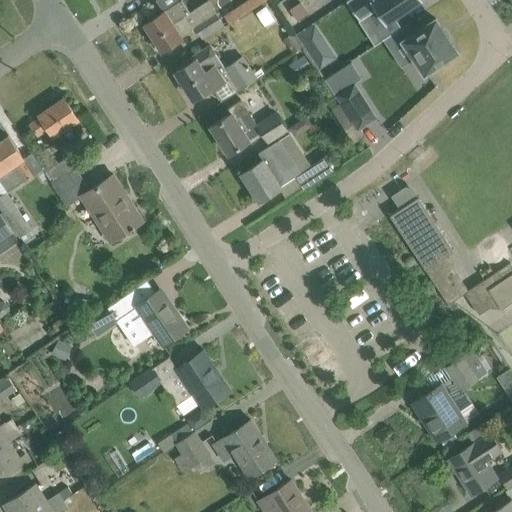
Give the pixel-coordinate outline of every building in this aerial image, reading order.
[(157,0),(164,10),(145,22),(154,36),(151,38),(151,41),(155,48),(159,49),(161,47),(162,49),(181,38),(180,37),(196,27),(202,37),(224,23),(209,0),(207,0),(188,12),(180,0),(157,0)] [(246,0),(224,15),(229,23),(265,0),(246,0)] [(346,0),(359,19),(376,7),(385,22),(419,0),(346,0)] [(458,51),(436,18),(414,32),(408,22),(392,33),(399,43),(403,40),(425,73),(438,64),(440,67),(455,56),(454,54),(458,51)] [(297,34),(305,46),(322,35),(315,23),(297,34)] [(217,62),(211,53),(207,46),(181,63),(183,66),(176,71),(194,98),(212,86),(213,88),(229,77),(237,89),(255,78),(241,56),(224,67),(219,60),(217,62)] [(335,93),(358,129),(378,117),(355,80),(335,93)] [(48,127),(53,135),(79,118),(64,97),(39,114),(41,117),(31,123),(38,134),(48,127)] [(258,124),(241,99),(228,108),(231,113),(211,125),(229,152),(262,131),(268,140),(286,129),(276,112),(258,124)] [(258,152),(262,159),(242,172),(259,199),(297,175),(305,188),(334,169),(325,156),(311,165),(290,132),(258,152)] [(23,157),(20,151),(8,135),(0,140),(0,178),(9,191),(34,174),(23,157)] [(68,156),(48,169),(54,179),(74,166),(68,156)] [(51,180),(58,192),(82,176),(75,165),(74,166),(54,179),(51,180)] [(58,192),(66,204),(79,195),(109,241),(119,235),(121,237),(136,228),(134,225),(143,219),(114,174),(90,189),(82,176),(58,192)] [(390,214),(452,308),(457,304),(454,299),(465,291),(479,313),(491,305),(502,307),(511,300),(511,264),(510,262),(467,289),(445,255),(453,250),(412,187),(407,186),(394,195),(402,207),(390,214)] [(6,191),(0,194),(0,208),(19,237),(31,228),(6,191)] [(0,260),(0,261),(23,246),(0,212),(0,260)] [(110,309),(88,323),(97,336),(119,321),(128,315),(144,338),(155,331),(163,343),(171,337),(188,326),(177,311),(176,312),(160,289),(156,291),(156,292),(138,304),(130,292),(134,289),(133,289),(117,300),(108,306),(110,309)] [(488,373),(473,349),(446,366),(462,391),(488,373)] [(187,361),(178,367),(178,368),(194,392),(204,406),(213,400),(230,388),(229,387),(227,389),(214,369),(216,368),(204,350),(187,361)] [(151,367),(130,381),(139,395),(161,380),(160,379),(151,367)] [(0,380),(0,399),(16,389),(8,376),(0,380)] [(413,401),(414,402),(416,400),(432,426),(430,428),(436,436),(464,418),(442,383),(413,401)] [(0,435),(17,425),(11,416),(0,422),(0,435)] [(214,443),(225,459),(236,452),(251,475),(276,458),(276,457),(274,458),(260,437),(262,436),(251,419),(214,443)] [(164,449),(175,442),(194,429),(188,420),(158,439),(164,449)] [(0,435),(0,469),(19,457),(7,439),(21,430),(17,425),(0,435)] [(173,456),(182,470),(209,453),(194,429),(175,442),(181,451),(173,456)] [(450,457),(472,492),(497,476),(484,456),(500,446),(492,434),(477,444),(475,441),(450,457)] [(507,486),(509,485),(511,483),(511,463),(499,473),(507,486)] [(258,500),(265,511),(270,511),(277,508),(279,511),(312,511),(291,479),(258,500)] [(4,503),(10,511),(43,511),(65,498),(59,490),(46,498),(36,482),(4,503)] [(511,511),(511,483),(509,485),(511,489),(511,498),(490,511),(511,511)] [(43,511),(60,511),(70,506),(65,498),(43,511)]
